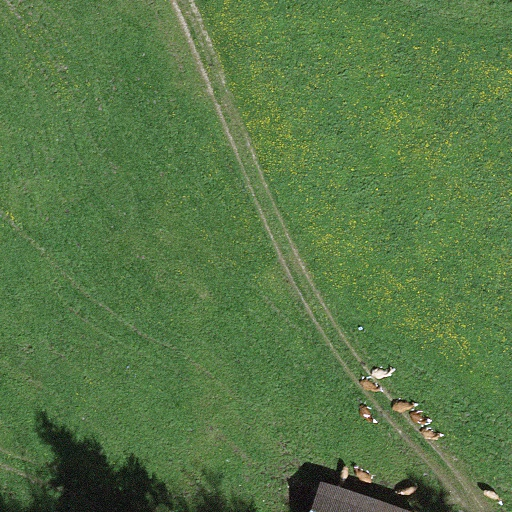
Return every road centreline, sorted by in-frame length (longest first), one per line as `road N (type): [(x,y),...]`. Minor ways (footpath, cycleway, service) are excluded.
road 1 (track): [(170,0),(325,343),(472,511)]
road 2 (track): [(134,511),(0,459)]
